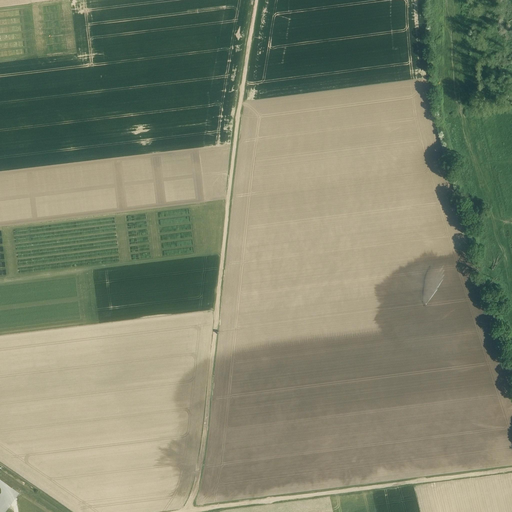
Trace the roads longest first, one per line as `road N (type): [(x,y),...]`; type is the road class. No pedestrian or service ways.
road 1 (track): [(186,510),(201,453),(258,0)]
road 2 (track): [(511,469),(186,510)]
